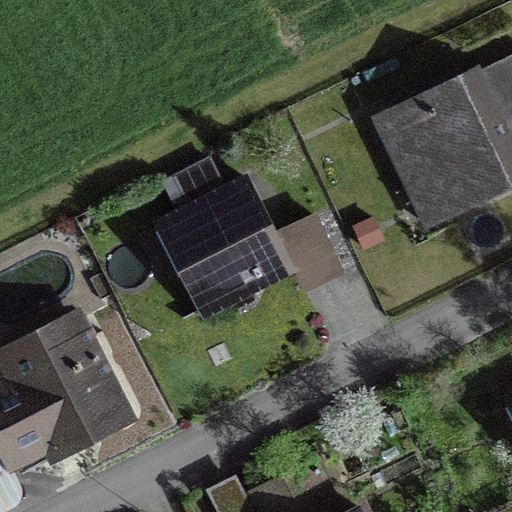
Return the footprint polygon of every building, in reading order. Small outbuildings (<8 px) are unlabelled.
[(511,143),(511,50),(367,115),(415,223),(511,179),(511,156),(507,146),(511,143)] [(241,172),(150,216),(195,307),(291,260),(302,283),(334,267),(307,211),(269,229),(241,172)] [(0,367),(3,374),(0,375),(0,444),(11,466),(125,408),(73,307),(0,343),(0,367)] [(511,384),(502,390),(511,409),(511,384)] [(259,511),(339,511),(314,457),(248,488),(259,511)] [(342,511),(371,511),(366,501),(342,511)]
